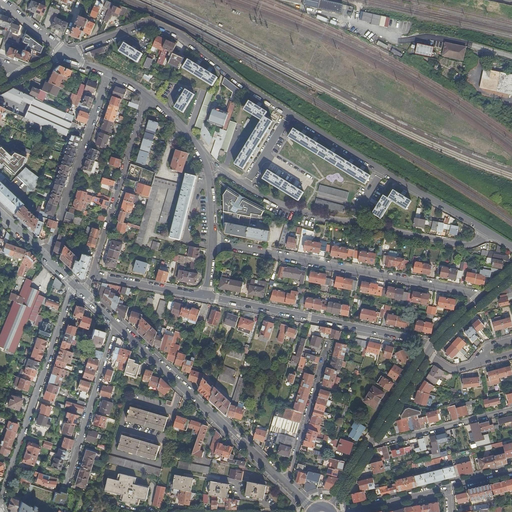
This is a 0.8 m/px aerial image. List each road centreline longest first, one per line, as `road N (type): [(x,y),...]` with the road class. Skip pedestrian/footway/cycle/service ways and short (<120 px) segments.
road 1 (residential): [(212,242),(481,296)]
road 2 (residential): [(290,115),(156,25),(66,53)]
road 3 (tertiary): [(285,483),(116,323)]
road 4 (residential): [(74,285),(0,502)]
road 5 (residential): [(430,344),(207,296)]
road 6 (residential): [(46,258),(109,74)]
road 7 (residential): [(146,96),(91,274)]
road 8 (unclassified): [(64,497),(116,323)]
road 9 (residential): [(424,353),(329,506)]
road 10 (residential): [(285,483),(328,343)]
road 11 (residential): [(356,224),(460,244),(484,231)]
